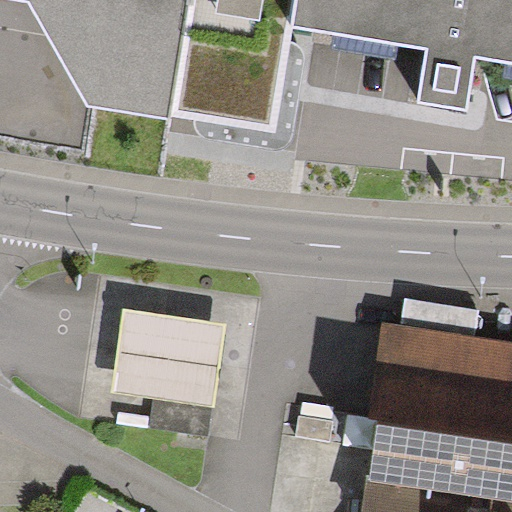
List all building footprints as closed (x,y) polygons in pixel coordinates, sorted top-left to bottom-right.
[(14,0),(31,2),(92,102),(273,131),(290,25),(294,0),(14,0)] [(511,0),(294,0),(290,25),(428,48),(419,103),(468,111),(473,86),(477,57),(511,62),(511,0)] [(150,401),(204,407),(213,327),(118,316),(109,396),(150,401)] [(511,511),(511,353),(375,333),(350,511),(511,511)] [(204,407),(150,401),(146,434),(200,440),(204,407)]
